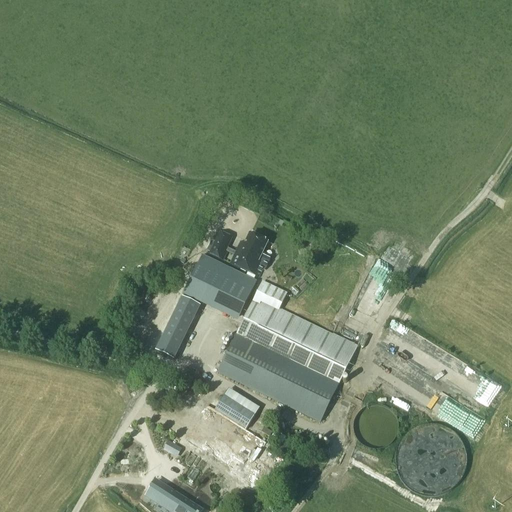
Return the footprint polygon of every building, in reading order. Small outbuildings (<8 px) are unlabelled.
[(232,208),(222,213),(224,218),(234,213),(232,208)] [(212,241),(207,251),(209,252),(208,254),(223,261),(228,252),(235,256),(230,265),(259,279),(262,272),(259,271),(261,266),(266,268),(270,260),(269,258),(260,253),(262,250),(264,251),(268,243),(265,242),(266,241),(261,238),(260,239),(251,235),(246,245),(243,244),(241,243),(236,253),(227,249),(214,242),(212,241)] [(400,262),(404,249),(392,245),(388,259),(400,262)] [(204,257),(185,297),(239,323),(258,283),(226,267),(204,257)] [(218,373),(320,423),(358,347),(280,310),(287,296),(262,284),(218,373)] [(368,287),(361,300),(370,306),(378,293),(368,287)] [(175,362),(201,308),(184,299),(157,353),(175,362)] [(137,338),(144,341),(148,331),(141,328),(137,338)] [(190,389),(194,377),(187,375),(183,386),(190,389)] [(255,417),(225,397),(215,411),(246,431),(255,417)] [(354,437),(387,445),(395,410),(362,403),(354,437)] [(427,427),(411,432),(409,443),(401,445),(399,459),(401,465),(417,468),(407,470),(430,474),(433,473),(438,474),(440,465),(445,464),(445,463),(446,453),(450,452),(451,447),(458,445),(454,431),(427,427)] [(275,432),(271,439),(282,446),(286,439),(275,432)] [(262,437),(268,441),(271,437),(265,433),(262,437)] [(177,459),(182,450),(169,442),(163,451),(177,459)] [(253,460),(247,476),(258,480),(263,463),(253,460)] [(194,483),(201,473),(193,469),(187,478),(194,483)] [(152,482),(143,496),(167,511),(199,511),(201,509),(163,485),(161,488),(152,482)]
